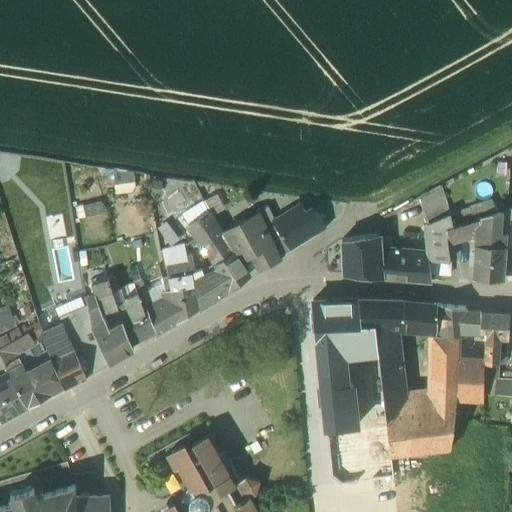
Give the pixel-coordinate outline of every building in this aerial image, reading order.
[(440,186),(418,198),(428,223),(449,214),(441,187),(440,186)] [(347,208),(311,203),(316,213),(315,213),(325,228),(349,213),(347,208)] [(300,204),(274,220),(267,207),(256,212),(257,215),(258,214),(279,258),(325,228),(315,213),(309,218),(300,204)] [(476,206),(449,214),(452,226),(479,218),(476,206)] [(240,260),(223,234),(210,211),(186,227),(215,267),(204,274),(202,269),(191,273),(194,286),(200,310),(200,311),(229,291),(249,275),(240,260)] [(499,212),(479,218),(480,219),(478,233),(477,234),(476,246),(495,247),(496,234),(498,234),(499,212)] [(279,258),(258,214),(257,215),(246,221),(244,217),(233,224),(235,227),(233,228),(250,254),(259,268),(279,258)] [(428,223),(426,224),(429,253),(430,261),(449,263),(447,243),(446,228),(452,226),(449,214),(428,223)] [(452,226),(446,228),(447,243),(477,234),(478,233),(480,219),(479,218),(452,226)] [(240,260),(250,254),(233,228),(223,234),(240,260)] [(379,234),(342,240),(344,275),(382,278),(380,249),(380,237),(379,234)] [(476,246),(475,246),(473,278),(503,280),(506,234),(498,234),(496,234),(495,247),(476,246)] [(391,237),(380,237),(380,249),(392,250),(391,237)] [(162,250),(168,277),(191,273),(184,243),(162,250)] [(392,250),(380,249),(382,278),(431,282),(428,261),(430,261),(429,253),(392,250)] [(171,291),(194,286),(191,273),(168,277),(171,291)] [(133,350),(124,323),(112,328),(104,312),(119,308),(117,302),(112,290),(108,278),(91,283),(95,295),(87,297),(91,327),(99,343),(109,364),(133,350)] [(143,309),(146,308),(155,305),(142,280),(134,284),(138,294),(143,309)] [(122,286),(112,290),(117,302),(124,299),(126,298),(122,286)] [(155,305),(146,308),(156,335),(200,310),(194,286),(171,291),(168,292),(169,298),(155,305)] [(143,309),(138,294),(126,298),(124,299),(130,318),(123,321),(124,323),(133,350),(156,335),(146,308),(143,309)] [(361,324),(359,299),(313,301),(317,346),(340,344),(338,326),(361,324)] [(419,325),(422,302),(403,300),(359,299),(361,324),(375,323),(379,356),(394,355),(391,329),(401,328),(401,324),(419,325)] [(437,305),(422,302),(419,325),(437,327),(437,305)] [(465,308),(437,305),(437,327),(439,327),(440,335),(459,335),(465,335),(465,332),(465,308)] [(0,346),(23,335),(19,326),(17,328),(11,311),(0,315),(0,346)] [(509,314),(481,312),(481,332),(486,332),(509,333),(509,314)] [(40,331),(51,357),(73,347),(75,346),(65,321),(40,331)] [(375,323),(361,324),(338,326),(340,344),(342,344),(343,352),(365,350),(366,357),(379,356),(375,323)] [(0,355),(7,370),(22,362),(18,355),(29,349),(35,345),(29,332),(23,335),(0,346),(0,355)] [(459,335),(458,356),(484,357),(486,332),(481,332),(465,332),(465,335),(459,335)] [(486,332),(484,357),(484,363),(500,364),(501,340),(509,341),(509,333),(486,332)] [(429,398),(457,396),(458,356),(459,335),(440,335),(436,336),(428,335),(429,398)] [(86,377),(109,364),(99,343),(82,351),(80,346),(76,348),(75,346),(73,347),(86,377)] [(342,344),(340,344),(317,346),(331,475),(332,476),(341,484),(373,481),(375,493),(396,490),(394,475),(393,475),(391,457),(386,417),(353,421),(343,352),(342,344)] [(87,379),(86,377),(73,347),(51,357),(64,388),(65,390),(87,379)] [(22,362),(27,369),(38,364),(29,349),(18,355),(22,362)] [(394,355),(379,356),(384,401),(399,400),(394,355)] [(457,398),(456,401),(483,403),(484,363),(484,357),(458,356),(457,396),(457,398)] [(64,388),(51,357),(38,364),(27,369),(22,362),(7,370),(28,407),(64,388)] [(28,407),(7,370),(0,373),(0,420),(1,422),(28,407)] [(399,400),(384,401),(386,417),(391,457),(450,450),(456,401),(457,398),(457,396),(429,398),(399,400)] [(258,511),(250,497),(255,494),(259,481),(246,477),(241,480),(230,462),(224,465),(207,436),(192,444),(194,447),(172,459),(189,489),(186,490),(182,496),(180,503),(181,510),(181,511),(178,511),(174,503),(163,509),(162,511),(258,511)] [(75,486),(36,497),(33,489),(31,489),(30,487),(12,492),(12,495),(10,495),(13,504),(0,507),(0,511),(75,511),(75,497),(75,486)] [(109,511),(109,496),(79,497),(75,497),(75,511),(109,511)]
